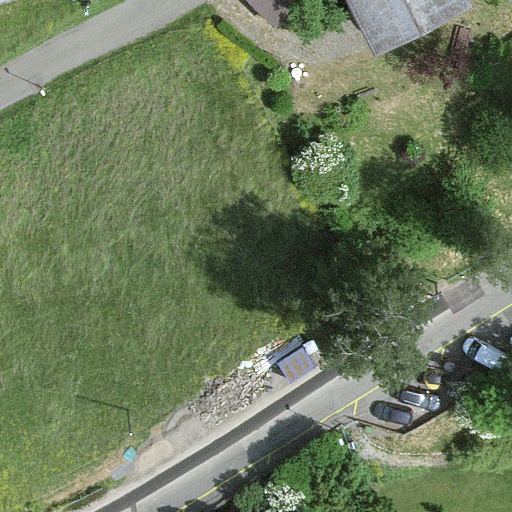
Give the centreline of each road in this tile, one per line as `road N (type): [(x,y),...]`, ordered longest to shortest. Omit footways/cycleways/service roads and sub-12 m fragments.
road 1 (tertiary): [(511,285),(150,511)]
road 2 (residential): [(171,0),(0,94)]
